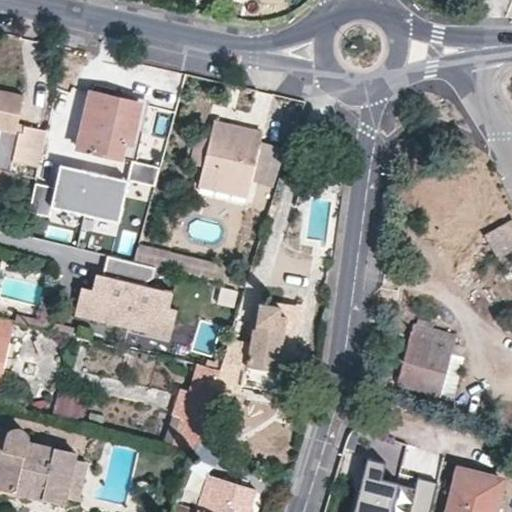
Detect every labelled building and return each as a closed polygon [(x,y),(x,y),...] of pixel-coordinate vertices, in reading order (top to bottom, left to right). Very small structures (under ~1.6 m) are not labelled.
[(17,124),(24,95),(0,89),(0,192),(11,195),(16,171),(10,170),(13,160),(19,132),(16,131),(17,124)] [(140,102),(90,90),(77,146),(104,152),(132,158),(135,159),(138,146),(130,145),(140,102)] [(213,119),(212,126),(236,132),(237,125),(213,119)] [(38,166),(46,130),(21,124),(19,132),(13,160),(38,166)] [(236,132),(212,126),(210,133),(201,172),(198,184),(247,196),(251,177),(259,143),(262,131),(237,125),(236,132)] [(198,130),(189,169),(201,172),(210,133),(198,130)] [(275,183),(284,149),(259,143),(251,177),(275,183)] [(158,164),(135,159),(132,158),(127,178),(128,178),(154,184),(158,164)] [(107,173),(61,162),(55,185),(35,180),(28,210),(50,215),(52,205),(119,220),(127,185),(105,180),(107,173)] [(127,178),(107,173),(105,180),(127,185),(128,178),(127,178)] [(455,202),(451,181),(437,183),(435,173),(417,175),(423,205),(455,202)] [(511,224),(510,221),(487,234),(499,255),(511,247),(511,224)] [(178,272),(182,257),(137,246),(134,261),(158,267),(178,272)] [(171,308),(175,292),(150,287),(147,283),(155,278),(158,267),(134,261),(111,255),(106,275),(102,291),(96,289),(84,287),(77,315),(132,329),(135,316),(156,322),(155,327),(174,331),(180,310),(171,308)] [(193,276),(196,261),(182,257),(178,272),(193,276)] [(102,291),(106,275),(100,274),(96,289),(102,291)] [(236,292),(220,288),(216,305),(232,309),(236,292)] [(251,327),(249,341),(229,339),(222,361),(219,369),(213,387),(240,391),(242,384),(281,390),(284,371),(289,372),(298,303),(261,297),(260,302),(255,327),(251,327)] [(17,314),(16,320),(46,328),(47,321),(17,314)] [(0,380),(14,320),(0,316),(0,380)] [(174,331),(155,327),(156,322),(135,316),(132,329),(172,339),(174,331)] [(46,328),(72,334),(74,327),(47,321),(46,328)] [(454,335),(413,324),(399,381),(439,393),(449,351),(454,335)] [(461,353),(449,351),(439,393),(450,395),(461,353)] [(219,369),(222,361),(216,359),(215,362),(207,359),(205,365),(219,369)] [(205,365),(198,363),(190,390),(181,388),(174,414),(181,416),(173,444),(194,448),(196,443),(196,442),(202,423),(213,387),(219,369),(205,365)] [(53,416),(81,422),(88,394),(60,388),(53,416)] [(216,428),(202,423),(196,442),(211,447),(216,428)] [(0,424),(0,434),(8,437),(10,427),(0,424)] [(0,486),(64,501),(65,496),(74,458),(76,451),(27,439),(27,434),(26,430),(23,427),(19,425),(14,426),(10,427),(8,437),(0,434),(0,486)] [(387,461),(369,457),(355,511),(429,511),(438,481),(418,476),(416,486),(383,478),(387,461)] [(65,496),(80,500),(89,461),(74,458),(65,496)] [(447,511),(494,511),(503,478),(459,466),(447,511)] [(209,475),(199,508),(175,500),(171,511),(245,511),(253,488),(209,475)]
